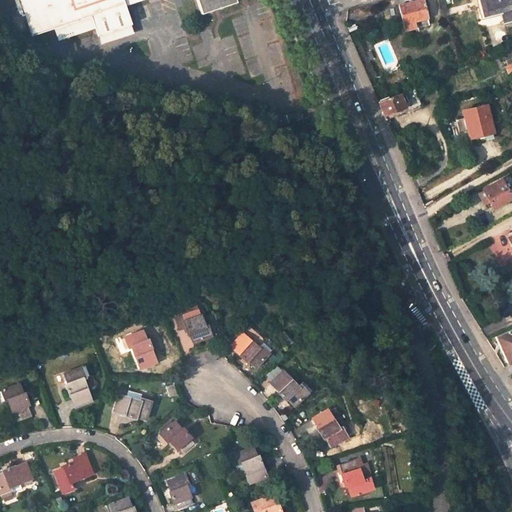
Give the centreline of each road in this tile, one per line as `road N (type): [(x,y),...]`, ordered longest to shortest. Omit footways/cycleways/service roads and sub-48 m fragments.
road 1 (primary): [(414,254),(408,220),(324,11)]
road 2 (primary): [(301,22),(392,228),(414,254)]
road 3 (residential): [(431,287),(416,316),(416,338),(434,408),(435,511)]
road 4 (residential): [(153,511),(130,465),(92,439),(56,437),(0,451)]
road 5 (residential): [(310,511),(299,471),(272,427),(200,376)]
road 6 (primary): [(511,423),(431,287)]
